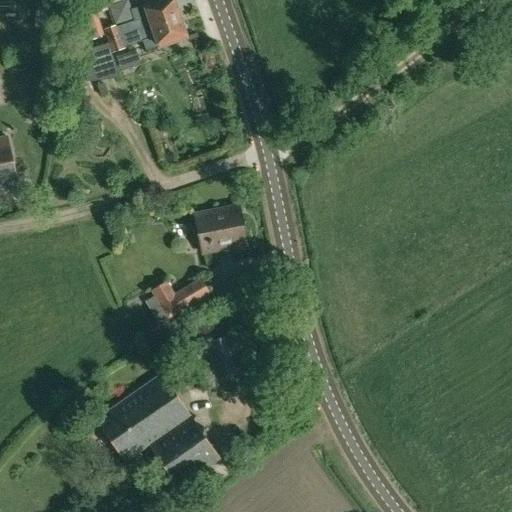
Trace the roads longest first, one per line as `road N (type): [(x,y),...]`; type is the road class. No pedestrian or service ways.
road 1 (track): [(0,227),(83,211),(300,139),(502,2)]
road 2 (unclassified): [(396,511),(328,396),(217,0)]
